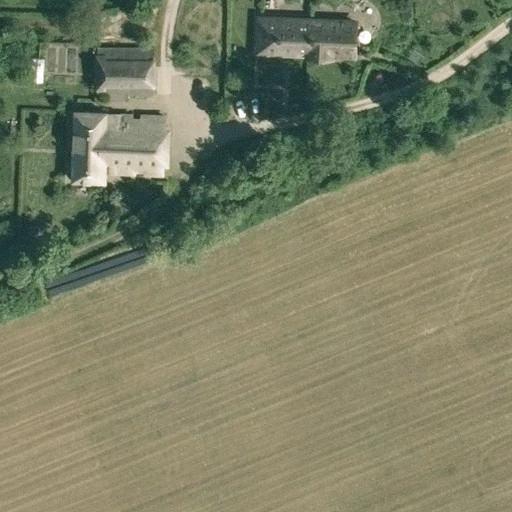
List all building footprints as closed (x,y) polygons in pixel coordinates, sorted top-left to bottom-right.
[(310,51),(310,19),(261,17),(260,51),(310,53),(310,51)] [(356,21),(310,19),(310,51),(335,52),(335,54),(355,55),(356,21)] [(50,50),(55,83),(88,78),(83,45),(50,50)] [(97,53),(98,95),(155,95),(154,53),(97,53)] [(266,85),(292,85),(292,58),(266,58),(266,85)] [(266,97),(250,99),(253,117),(269,115),(266,97)] [(73,178),(105,180),(105,170),(165,172),(165,165),(170,166),(172,127),(167,127),(167,114),(75,111),(73,178)]
